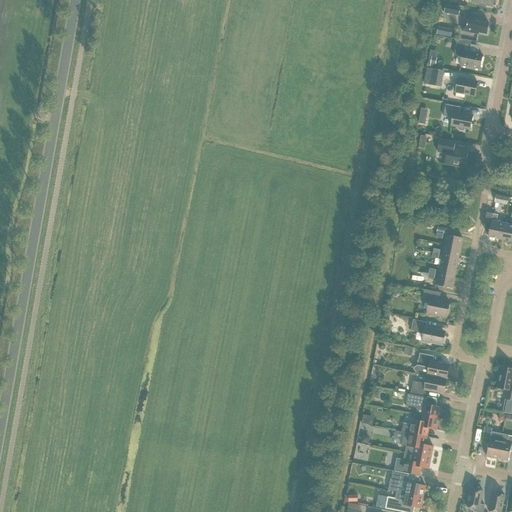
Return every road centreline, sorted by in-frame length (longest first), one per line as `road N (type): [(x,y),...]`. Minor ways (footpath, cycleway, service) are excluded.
road 1 (secondary): [(0,429),(74,0)]
road 2 (residential): [(485,366),(458,359),(456,349),(474,248)]
